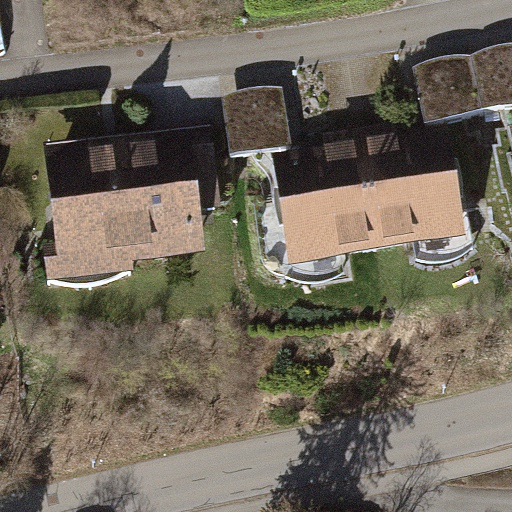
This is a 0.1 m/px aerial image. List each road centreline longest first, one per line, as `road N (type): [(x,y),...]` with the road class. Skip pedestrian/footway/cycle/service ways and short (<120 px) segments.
road 1 (residential): [(511,2),(358,36),(0,79)]
road 2 (residential): [(83,511),(511,409)]
